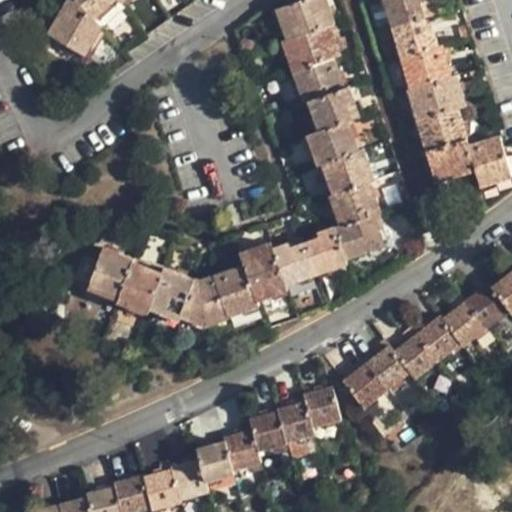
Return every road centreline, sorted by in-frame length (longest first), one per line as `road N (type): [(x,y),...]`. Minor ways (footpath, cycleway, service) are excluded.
road 1 (residential): [(0,492),(264,370),(511,203)]
road 2 (residential): [(0,52),(61,152),(180,69)]
road 3 (residential): [(180,69),(226,196)]
road 4 (residential): [(180,69),(281,0)]
